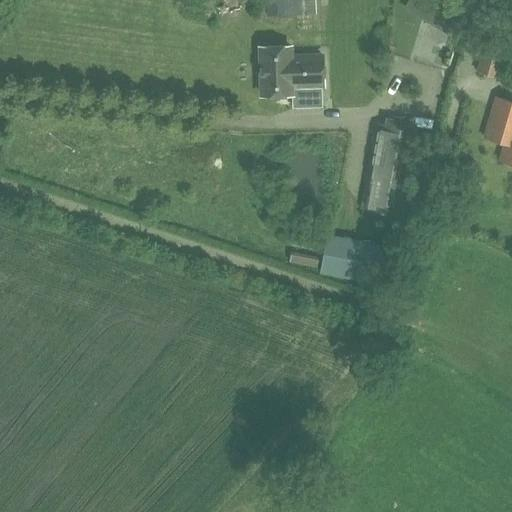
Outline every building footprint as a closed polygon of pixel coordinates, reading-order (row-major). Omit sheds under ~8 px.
[(312,12),(311,0),(268,0),(270,15),(312,12)] [(461,11),(443,0),(408,0),(404,8),(446,35),(461,11)] [(509,37),(490,32),(479,70),(498,76),(509,37)] [(291,46),(262,47),(263,94),(293,93),(293,85),(324,84),(324,54),(292,55),(291,46)] [(511,100),(498,96),(486,136),(506,142),(502,159),(511,162),(511,100)] [(424,131),(424,130),(379,122),(363,208),(408,216),(424,131)] [(207,140),(204,167),(214,168),(217,141),(207,140)] [(320,273),(380,284),(387,245),(327,234),(320,273)]
